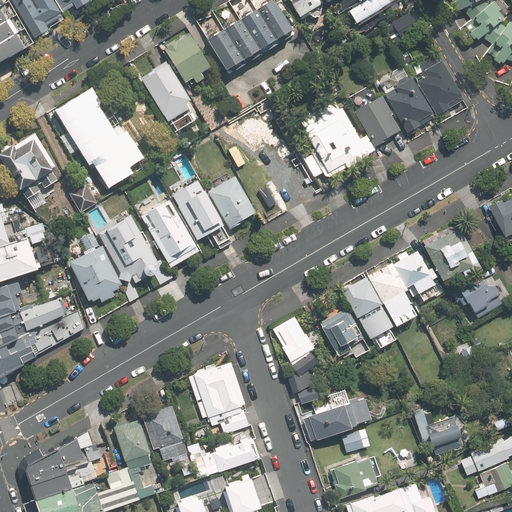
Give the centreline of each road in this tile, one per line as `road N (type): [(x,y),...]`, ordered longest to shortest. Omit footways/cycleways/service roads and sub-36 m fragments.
road 1 (residential): [(503,142),(233,298)]
road 2 (residential): [(233,298),(0,427)]
road 3 (residential): [(233,298),(305,511)]
road 4 (residential): [(0,111),(173,0)]
road 5 (residential): [(419,0),(503,142)]
